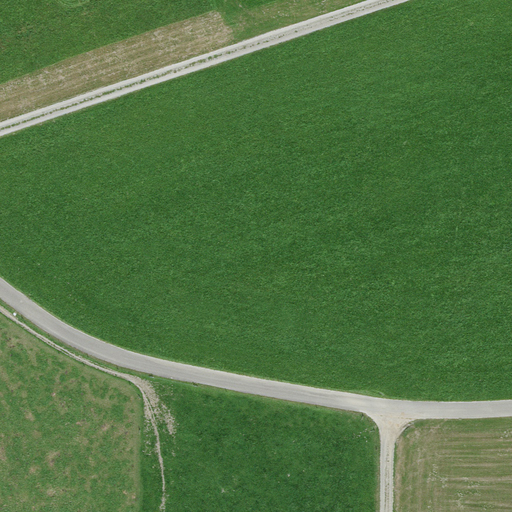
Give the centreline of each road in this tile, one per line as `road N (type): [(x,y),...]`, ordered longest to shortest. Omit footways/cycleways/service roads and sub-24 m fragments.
road 1 (unclassified): [(0,286),(88,345),(181,374),(389,411),(511,407)]
road 2 (track): [(400,0),(0,129)]
